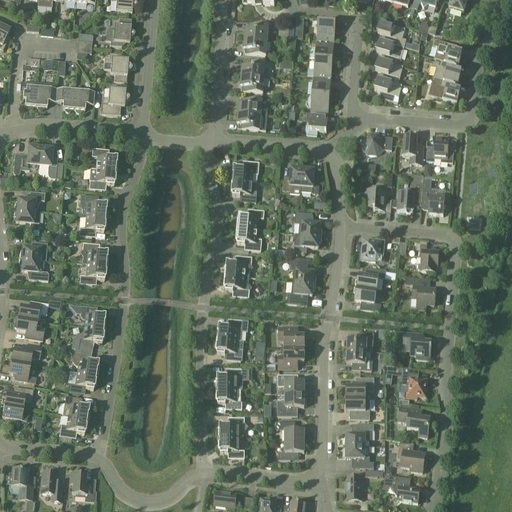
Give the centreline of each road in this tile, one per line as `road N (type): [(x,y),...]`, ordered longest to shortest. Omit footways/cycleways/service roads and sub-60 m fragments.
road 1 (residential): [(435,511),(454,243),(339,227)]
road 2 (residential): [(200,472),(201,307),(215,241),(211,142)]
road 3 (residential): [(144,137),(121,229),(124,301),(99,459)]
road 4 (residential): [(313,476),(322,461),(323,350),(339,227)]
road 5 (residential): [(502,0),(478,61),(471,121),(352,117)]
road 6 (residential): [(352,117),(356,27),(346,17),(296,11),(292,0)]
road 7 (residential): [(222,0),(211,142)]
road 8 (residential): [(144,137),(155,0)]
road 9 (residential): [(11,131),(144,137)]
road 10 (residential): [(200,472),(149,501),(132,498),(99,459)]
road 11 (residential): [(0,18),(21,30),(11,131)]
